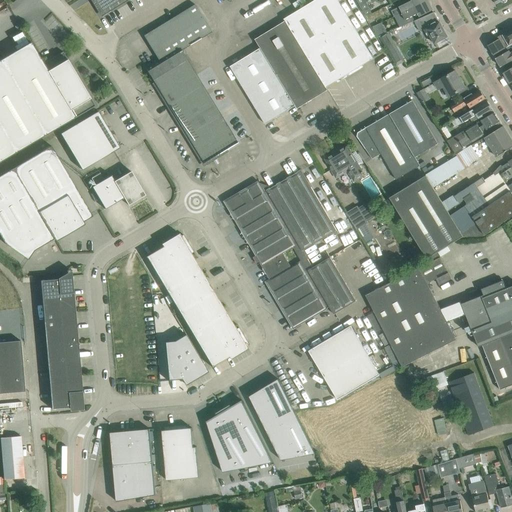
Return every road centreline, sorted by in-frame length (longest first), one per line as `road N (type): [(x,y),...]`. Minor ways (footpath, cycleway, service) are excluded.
road 1 (unclassified): [(111,398),(193,397),(267,350),(269,324),(196,201)]
road 2 (tertiary): [(111,398),(98,261),(196,201)]
road 3 (unclassified): [(196,201),(113,66),(50,0)]
road 4 (tertiary): [(274,155),(469,42)]
road 5 (unclassified): [(274,155),(213,57),(240,40),(258,0)]
